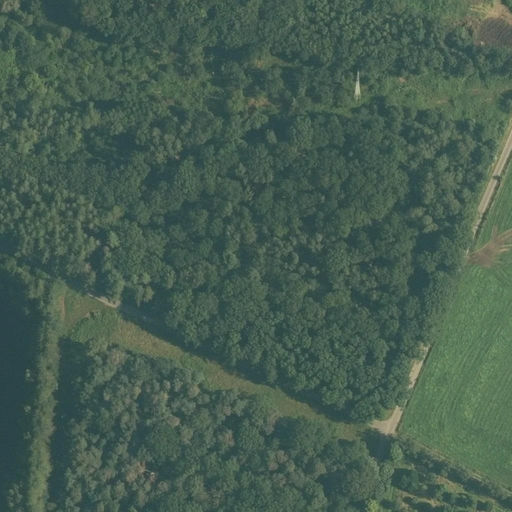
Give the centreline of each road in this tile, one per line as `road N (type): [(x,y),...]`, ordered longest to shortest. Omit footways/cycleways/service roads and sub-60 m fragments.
road 1 (unclassified): [(389,433),(0,248)]
road 2 (unclassified): [(511,138),(389,433)]
road 3 (track): [(63,277),(45,511)]
road 4 (track): [(389,433),(511,496)]
road 5 (track): [(511,56),(392,0)]
